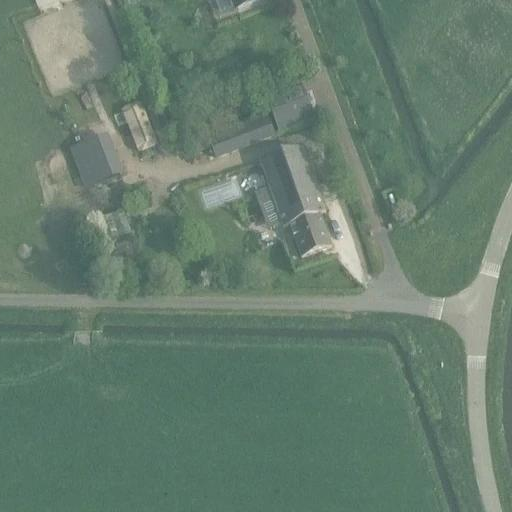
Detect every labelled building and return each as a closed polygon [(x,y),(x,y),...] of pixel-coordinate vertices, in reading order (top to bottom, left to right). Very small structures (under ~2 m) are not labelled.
[(213,0),(220,17),(260,3),(259,0),(213,0)] [(269,103),(279,131),(312,118),(302,90),(269,103)] [(140,106),(123,113),(139,153),(156,146),(140,106)] [(269,120),(246,121),(247,142),(269,141),(269,120)] [(222,131),(207,137),(215,159),(230,154),(222,131)] [(89,187),(120,177),(107,139),(76,150),(89,187)] [(302,261),(332,250),(320,218),(326,216),(303,151),(261,166),(284,230),(290,228),(302,261)]
